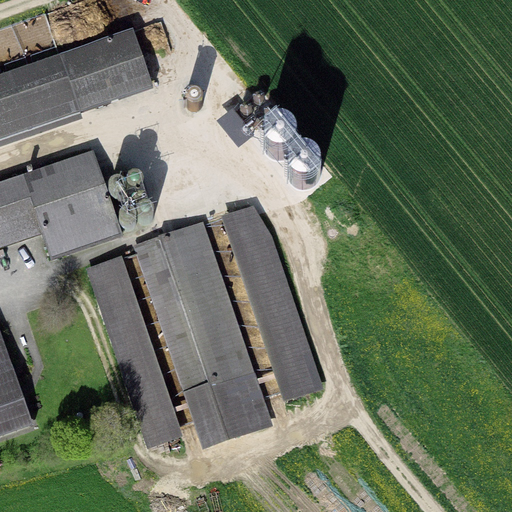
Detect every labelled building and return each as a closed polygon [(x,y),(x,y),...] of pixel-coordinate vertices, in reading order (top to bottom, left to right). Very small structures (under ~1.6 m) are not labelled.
[(0,78),(0,144),(158,89),(137,30),(0,78)] [(0,241),(50,224),(61,254),(125,231),(97,154),(40,174),(39,171),(0,184),(0,241)] [(164,179),(164,187),(169,194),(176,197),(184,197),(190,193),(195,187),(195,178),(191,171),(184,167),(175,166),(168,171),(164,179)] [(324,384),(260,205),(92,264),(156,443),(324,384)] [(0,435),(36,423),(0,321),(0,435)]
